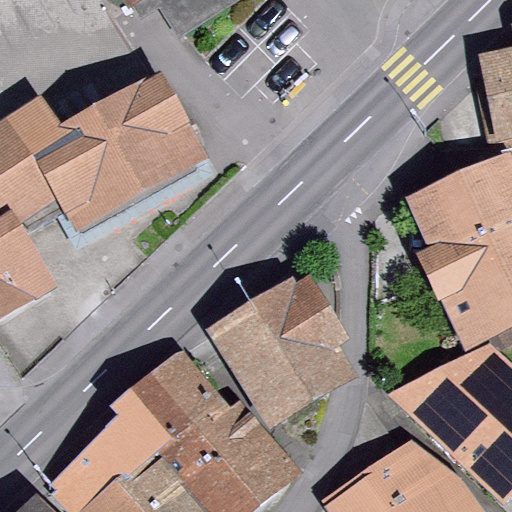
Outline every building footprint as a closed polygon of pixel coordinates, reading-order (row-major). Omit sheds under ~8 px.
[(234,0),(157,0),(180,35),(234,0)] [(511,57),(481,64),(497,143),(511,140),(511,57)] [(67,208),(81,234),(186,173),(190,162),(181,143),(190,138),(160,84),(56,142),(41,115),(0,141),(0,205),(2,209),(25,232),(67,208)] [(511,207),(496,172),(427,205),(448,253),(429,261),(465,341),(511,320),(511,207)] [(15,240),(0,235),(0,309),(42,283),(15,240)] [(230,342),(274,414),(334,378),(319,352),(335,343),(306,296),(230,342)] [(234,423),(185,365),(157,389),(245,505),(287,470),(242,416),(234,423)] [(412,407),(493,486),(511,466),(511,384),(492,365),(412,407)] [(127,419),(201,511),(237,511),(245,505),(157,389),(125,415),(127,419)] [(201,511),(127,419),(66,477),(96,511),(201,511)] [(373,480),(392,511),(475,511),(454,486),(432,470),(419,479),(406,459),(373,480)] [(329,510),(331,511),(392,511),(373,480),(329,510)]
